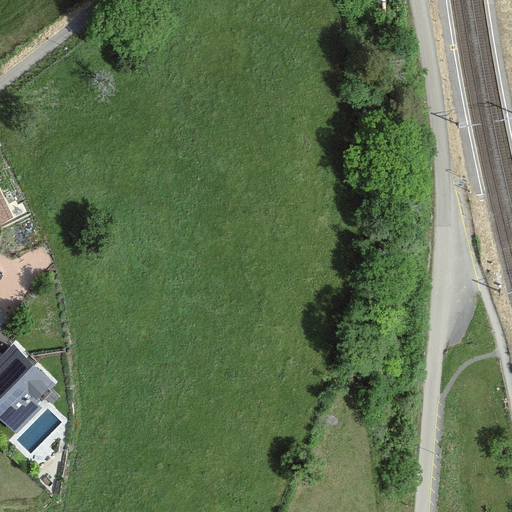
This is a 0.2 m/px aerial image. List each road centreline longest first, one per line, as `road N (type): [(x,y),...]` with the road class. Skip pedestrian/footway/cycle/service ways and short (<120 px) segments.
road 1 (unclassified): [(422,511),(442,220),(417,0)]
road 2 (unclassified): [(116,0),(0,90)]
